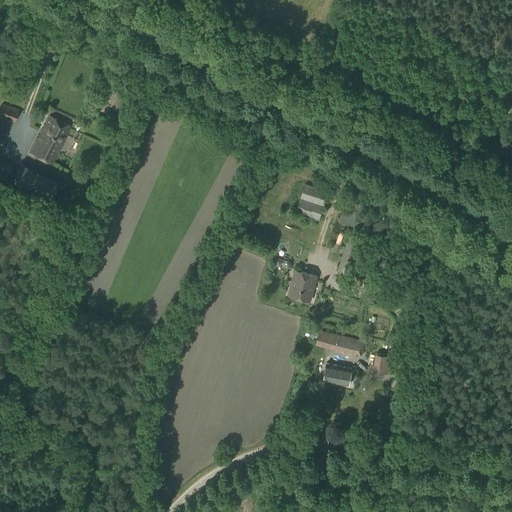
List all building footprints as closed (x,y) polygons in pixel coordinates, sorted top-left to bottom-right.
[(120,111),(126,98),(117,94),(111,106),(120,111)] [(0,117),(14,122),(18,110),(2,104),(0,110),(0,117)] [(119,128),(123,119),(110,113),(106,122),(119,128)] [(52,164),(70,126),(49,116),(31,153),(52,164)] [(106,130),(101,140),(109,144),(114,133),(106,130)] [(0,179),(4,182),(11,166),(0,160),(0,179)] [(48,199),(57,181),(22,164),(14,182),(48,199)] [(328,191),(305,184),(296,213),(319,220),(328,191)] [(349,274),(362,237),(350,233),(337,270),(349,274)] [(310,301),(316,277),(295,271),(288,295),(310,301)] [(358,290),(362,279),(351,275),(347,286),(358,290)] [(365,341),(318,330),(318,333),(313,332),(311,338),(316,340),(315,345),(349,353),(362,356),(365,341)] [(389,374),(392,356),(375,353),(373,372),(389,374)] [(348,385),(352,368),(327,364),(323,380),(348,385)]
